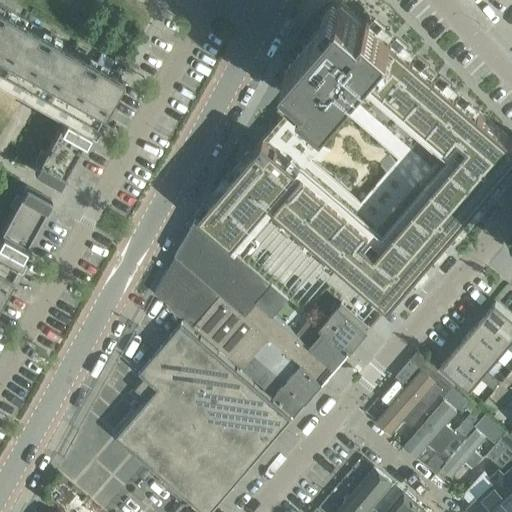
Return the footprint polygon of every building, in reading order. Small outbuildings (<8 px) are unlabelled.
[(200,211),(199,213),(212,225),(227,237),(232,242),(253,218),(291,174),(286,170),(293,162),(302,152),(309,158),(310,157),(312,154),(322,143),(334,129),(348,113),(354,105),(357,103),(350,97),(355,92),(349,86),(355,79),(358,81),(355,84),(363,91),(367,95),(377,83),(411,112),(450,145),(458,136),(467,143),(424,195),(376,250),(361,238),(369,229),(331,196),(302,170),(273,204),(340,262),(375,292),(387,302),(389,304),(408,281),(409,280),(410,279),(410,278),(425,260),(426,261),(427,260),(427,259),(428,258),(429,257),(428,256),(444,238),(445,239),(446,238),(445,237),(446,236),(447,237),(448,235),(447,235),(463,217),(465,216),(464,216),(465,214),(466,215),(467,213),(466,213),(482,195),(483,194),(484,193),(485,192),(485,191),(500,173),(501,173),(502,172),(503,171),(504,170),(503,169),(498,165),(507,154),(511,147),(511,139),(506,135),(503,132),(498,127),(488,119),(483,115),(479,111),(478,111),(477,110),(476,109),(475,109),(457,94),(458,93),(457,92),(456,92),(455,91),(456,91),(454,90),(454,91),(436,75),(436,74),(435,73),(435,74),(433,73),(434,72),(432,71),(432,72),(414,56),(413,54),(413,55),(412,54),(411,52),(410,53),(392,37),(393,37),(391,36),(390,35),(389,34),(388,34),(370,19),(371,18),(370,17),(369,17),(368,16),(368,15),(363,21),(341,2),(339,5),(338,6),(330,15),(328,17),(312,36),(304,45),(302,47),(290,62),(285,67),(288,70),(305,85),(307,86),(301,93),(302,93),(293,103),(292,103),(289,107),(290,107),(281,117),(280,117),(277,121),(268,131),(257,144),(256,145),(255,147),(255,146),(254,148),(255,148),(239,166),(238,166),(237,167),(238,167),(237,168),(236,168),(235,169),(236,170),(220,188),(219,189),(218,190),(216,191),(217,192),(212,197),(201,210),(201,209),(200,211)] [(122,76),(49,36),(24,22),(26,18),(0,3),(0,74),(6,78),(9,73),(24,81),(21,87),(22,87),(29,91),(32,86),(47,94),(44,100),(45,100),(52,104),(55,99),(70,107),(65,117),(64,116),(59,125),(34,171),(59,185),(84,139),(89,130),(73,121),(78,112),(94,121),(100,111),(102,112),(122,76)] [(25,244),(26,244),(51,199),(26,185),(1,230),(0,231),(0,295),(12,274),(10,272),(15,262),(0,253),(0,250),(4,244),(20,253),(25,244)] [(256,300),(272,282),(196,216),(175,253),(270,335),(301,362),(323,381),(334,367),(311,347),(273,314),(256,300)] [(243,367),(270,336),(270,335),(175,253),(154,291),(243,367)] [(272,282),(256,300),(273,314),(288,295),(272,282)] [(351,346),(369,324),(341,300),(321,323),(327,328),(350,349),(352,347),(351,346)] [(510,342),(511,339),(511,314),(495,301),(481,317),(510,342)] [(496,357),(506,346),(510,342),(481,317),(468,332),(496,357)] [(115,434),(205,511),(208,511),(292,415),(182,320),(139,370),(145,375),(134,387),(147,398),(115,434)] [(350,349),(327,328),(311,347),(334,367),(350,349)] [(468,332),(455,348),(483,373),(487,368),(496,357),(468,332)] [(480,377),(483,373),(455,348),(440,364),(469,389),(480,377)] [(416,364),(423,355),(417,349),(416,351),(409,358),(396,375),(404,382),(418,365),(416,364)] [(284,381),(305,399),(306,400),(323,381),(301,362),(284,381)] [(425,367),(379,421),(395,435),(441,381),(425,367)] [(486,382),(493,374),(487,368),(483,373),(480,377),(486,382)] [(493,374),(486,382),(493,388),(500,380),(493,374)] [(295,411),(305,399),(284,381),(273,393),(295,412),(296,411),(295,411)] [(470,411),(479,418),(484,412),(472,401),(453,386),(445,395),(463,411),(466,407),(470,411)] [(446,399),(407,445),(422,457),(433,444),(443,452),(459,433),(449,425),(461,412),(446,399)] [(456,428),(462,433),(465,435),(479,418),(470,411),(456,428)] [(475,424),(494,441),(497,437),(498,438),(505,430),(485,412),(475,424)] [(477,428),(441,470),(453,481),(490,439),(477,428)] [(486,453),(493,459),(494,461),(508,444),(500,437),(486,453)] [(511,456),(511,447),(508,444),(494,461),(503,468),(511,456)] [(374,466),(338,511),(367,511),(393,480),(374,466)] [(511,467),(470,506),(475,511),(491,511),(511,493),(511,467)] [(425,511),(404,494),(389,511),(425,511)]
